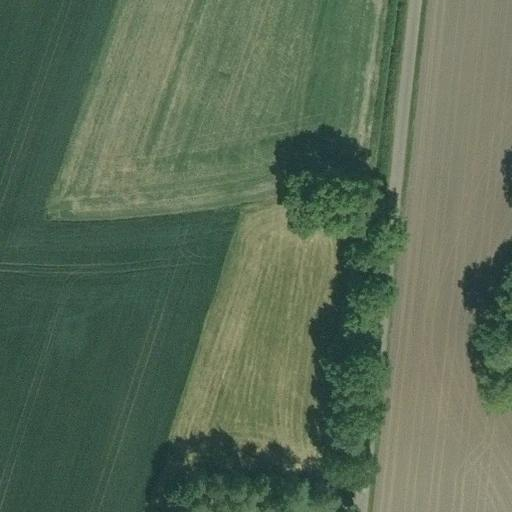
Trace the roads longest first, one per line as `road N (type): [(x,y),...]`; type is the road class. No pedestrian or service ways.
road 1 (residential): [(352,511),(407,0)]
road 2 (unknown): [(0,174),(223,150),(390,163)]
